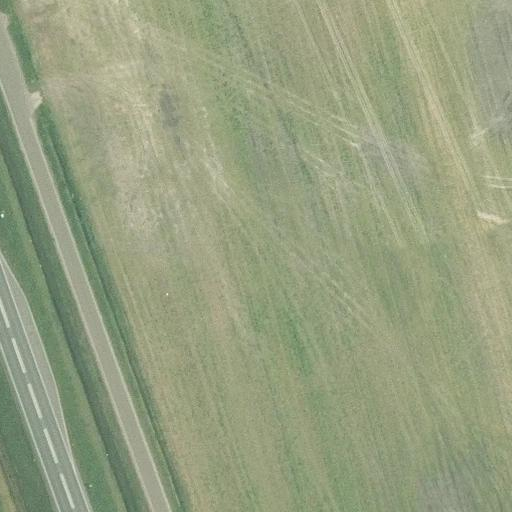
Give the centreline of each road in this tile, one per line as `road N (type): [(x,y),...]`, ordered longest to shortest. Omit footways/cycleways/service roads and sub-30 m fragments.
road 1 (unclassified): [(164,511),(0,52)]
road 2 (trunk): [(74,511),(0,299)]
